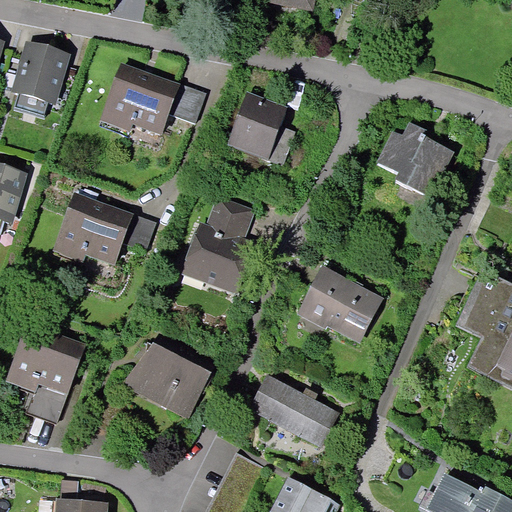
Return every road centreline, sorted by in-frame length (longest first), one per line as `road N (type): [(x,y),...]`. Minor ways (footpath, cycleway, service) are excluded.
road 1 (residential): [(0,8),(368,79),(511,120)]
road 2 (residential): [(0,459),(127,482),(148,511)]
